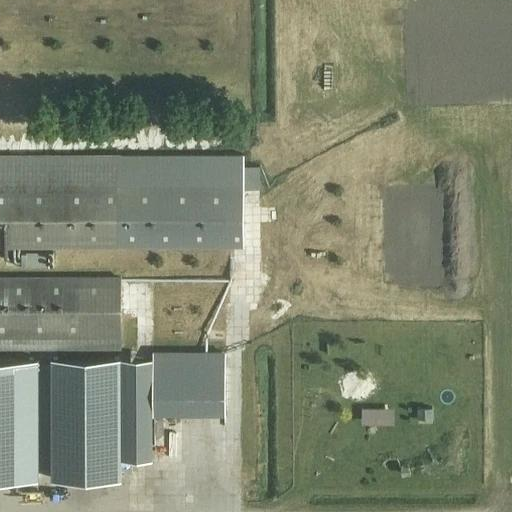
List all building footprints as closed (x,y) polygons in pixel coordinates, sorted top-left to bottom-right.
[(0,247),(121,247),(121,154),(0,154),(0,349),(121,350),(121,277),(0,277),(0,247)] [(123,264),(135,264),(135,247),(123,247),(123,264)] [(0,357),(0,478),(40,478),(40,357),(0,357)] [(53,478),(123,478),(123,358),(53,358),(53,478)] [(177,381),(161,388),(165,398),(181,391),(177,381)]
